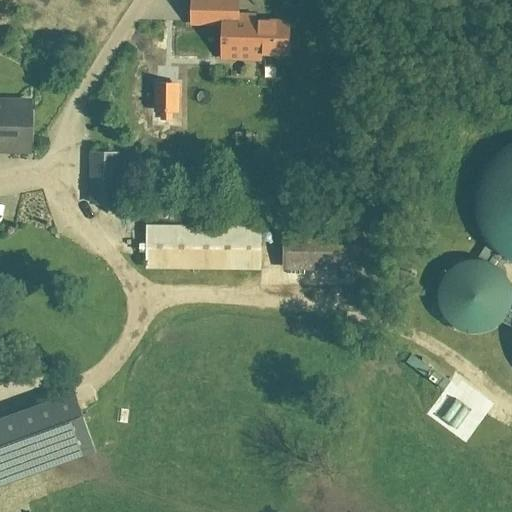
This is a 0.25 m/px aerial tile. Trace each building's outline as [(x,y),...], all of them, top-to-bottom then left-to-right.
[(260,53),(289,54),(290,21),(255,20),(256,15),(224,14),(223,58),(260,59),(260,53)] [(0,153),(26,154),(27,99),(0,98),(0,153)] [(511,139),(510,140),(492,153),(479,171),(474,192),(476,214),(484,232),(496,246),(511,256),(511,139)] [(89,150),(88,202),(118,203),(119,151),(89,150)] [(263,271),(263,227),(151,228),(151,272),(263,271)] [(288,234),(289,268),(342,267),(342,250),(330,251),(329,233),(288,234)] [(511,300),(511,287),(507,275),(498,265),(487,259),(475,256),(462,258),(451,265),(442,274),(438,286),(437,299),(441,311),(448,320),(457,327),(468,331),(480,331),(491,327),(500,321),(507,312),(511,300)] [(77,398),(0,425),(0,486),(97,451),(77,398)]
